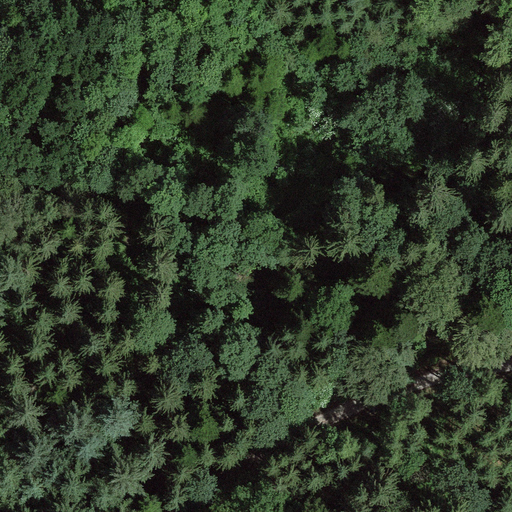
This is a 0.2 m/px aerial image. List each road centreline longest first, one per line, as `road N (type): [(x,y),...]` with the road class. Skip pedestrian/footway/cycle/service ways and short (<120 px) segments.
road 1 (track): [(105,511),(140,335),(147,0)]
road 2 (track): [(511,357),(364,394),(215,511)]
